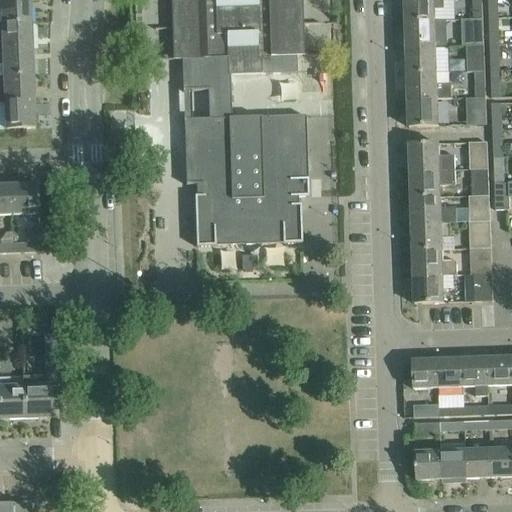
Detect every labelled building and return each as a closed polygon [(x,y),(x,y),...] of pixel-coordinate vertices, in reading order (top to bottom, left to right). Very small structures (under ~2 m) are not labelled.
[(30,24),(29,0),(0,0),(0,11),(0,12),(1,25),(30,24)] [(172,0),(175,61),(189,60),(189,90),(183,91),(183,92),(216,91),(217,120),(204,120),(184,121),(184,123),(191,123),(193,184),(186,184),(186,186),(197,186),(197,197),(194,197),(196,248),(215,247),(215,240),(241,239),(241,246),(255,245),(256,245),(256,239),(282,238),(282,245),(301,244),(300,206),(297,206),(297,198),(308,198),(307,180),(300,180),(298,119),(305,119),(305,117),(231,119),(229,76),(297,74),(296,57),(302,56),(300,0),(172,0)] [(442,0),(405,0),(406,24),(435,23),(435,10),(443,9),(442,0)] [(483,0),(474,0),(475,21),(484,21),(483,0)] [(499,21),(498,0),(488,0),(489,21),(499,21)] [(484,21),(475,21),(475,48),(485,48),(484,21)] [(499,21),(489,21),(490,47),(500,47),(499,21)] [(436,49),(435,23),(406,24),(407,50),(436,49)] [(30,24),(1,25),(2,51),(32,50),(30,24)] [(500,73),(500,47),(490,47),(491,73),(500,73)] [(485,48),(475,48),(466,48),(467,74),(476,74),(486,73),(485,48)] [(437,75),(436,49),(407,50),(408,76),(437,75)] [(33,76),(32,50),(2,51),(3,77),(33,76)] [(486,73),(476,74),(477,100),(486,100),(486,73)] [(501,103),(500,73),(491,73),(492,103),(501,103)] [(438,87),(437,75),(408,76),(408,102),(438,101),(452,101),(452,87),(438,87)] [(3,77),(3,91),(0,90),(0,104),(4,104),(34,103),(33,76),(3,77)] [(486,100),(477,100),(478,127),(487,127),(486,100)] [(438,101),(408,102),(409,128),(439,128),(438,101)] [(34,103),(4,104),(5,131),(35,129),(34,103)] [(493,134),(502,133),(501,105),(492,106),(493,134)] [(503,159),(502,133),(493,134),(494,160),(503,159)] [(475,172),(488,171),(487,144),(469,144),(470,171),(475,171),(475,172)] [(454,159),(440,159),(440,145),(410,146),(411,174),(455,173),(454,159)] [(504,185),(503,159),(494,160),(495,185),(504,185)] [(488,171),(475,172),(476,198),(489,197),(488,171)] [(455,186),(455,173),(411,174),(411,200),(441,199),(441,186),(455,186)] [(510,211),(510,184),(504,185),(495,185),(495,192),(496,212),(510,211)] [(37,186),(10,187),(11,216),(38,215),(37,186)] [(10,187),(0,187),(0,216),(11,216),(10,187)] [(489,197),(476,198),(468,198),(469,225),(490,224),(489,197)] [(441,199),(411,200),(412,227),(450,226),(457,225),(457,210),(442,210),(441,199)] [(491,250),(490,224),(469,225),(470,251),(491,250)] [(450,226),(412,227),(413,253),(443,252),(443,240),(450,240),(450,226)] [(39,244),(12,245),(13,255),(40,253),(39,244)] [(0,255),(13,255),(12,245),(0,245),(0,255)] [(492,276),(491,250),(470,251),(471,277),(476,277),(492,276)] [(443,252),(413,253),(414,278),(444,277),(458,277),(457,262),(443,263),(443,252)] [(493,303),(492,276),(476,277),(476,303),(493,303)] [(444,304),(444,277),(414,278),(415,305),(444,304)] [(46,316),(33,316),(33,318),(34,328),(47,327),(46,316)] [(23,388),(22,388),(23,420),(50,419),(49,387),(47,387),(46,371),(57,371),(58,387),(59,387),(57,335),(44,335),(45,363),(39,364),(38,377),(23,377),(23,388)] [(511,372),(511,359),(487,360),(488,387),(511,386),(511,372)] [(488,387),(487,360),(462,361),(463,388),(488,387)] [(462,361),(438,362),(439,389),(463,388),(462,361)] [(439,389),(438,362),(413,363),(414,390),(439,389)] [(22,388),(10,389),(9,379),(0,379),(0,420),(23,420),(22,388)] [(511,415),(511,406),(489,407),(489,417),(511,415)] [(489,407),(464,408),(465,418),(489,417),(489,407)] [(465,418),(464,408),(440,409),(440,418),(465,418)] [(440,418),(440,409),(415,410),(416,419),(440,418)] [(511,431),(511,422),(489,423),(490,432),(511,431)] [(489,423),(465,424),(465,433),(490,432),(489,423)] [(465,433),(465,424),(440,425),(441,434),(465,433)] [(441,434),(440,425),(415,425),(416,435),(441,434)] [(511,478),(511,450),(490,452),(491,479),(511,478)] [(466,452),(441,453),(442,481),(467,480),(466,452)] [(490,452),(466,452),(467,480),(491,479),(490,452)] [(442,481),(441,453),(416,454),(417,482),(442,481)] [(0,511),(30,511),(30,503),(29,503),(29,504),(0,505),(0,511)]
